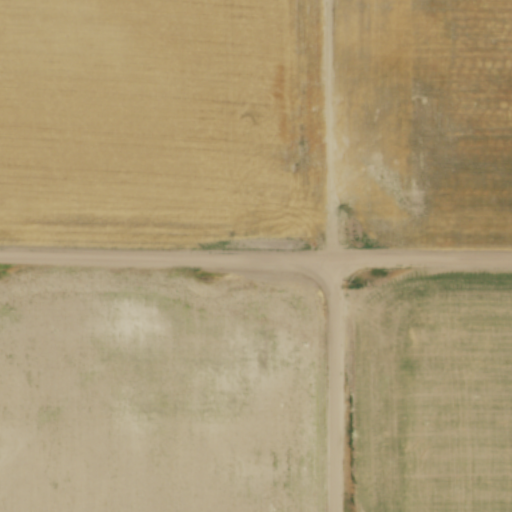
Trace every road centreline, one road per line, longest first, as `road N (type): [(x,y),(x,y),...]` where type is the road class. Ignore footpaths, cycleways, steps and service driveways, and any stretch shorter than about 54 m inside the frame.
road 1 (residential): [(511,257),(0,252)]
road 2 (residential): [(333,511),(331,258)]
